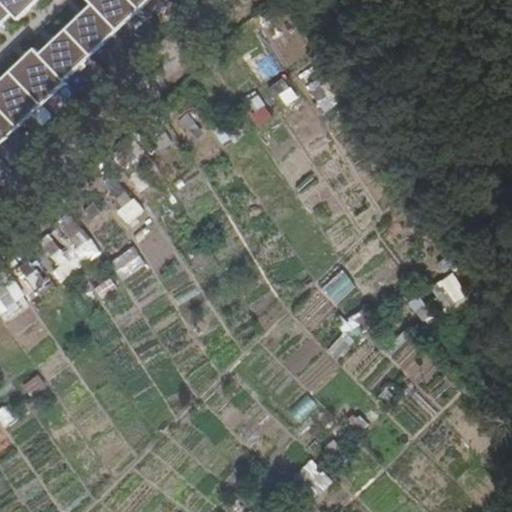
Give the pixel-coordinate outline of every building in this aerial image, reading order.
[(35,0),(0,0),(0,16),(9,25),(35,0)] [(125,33),(147,11),(136,0),(93,0),(93,1),(97,5),(98,4),(124,31),(123,31),(125,33)] [(136,0),(147,11),(158,0),(136,0)] [(96,57),(123,31),(124,31),(98,4),(97,5),(88,14),(82,19),(71,30),(96,57)] [(70,83),(96,57),(71,30),(59,42),(54,46),(44,56),(43,57),(69,83),(70,83)] [(71,84),(70,83),(69,83),(43,57),(44,56),(40,52),(33,58),(28,63),(17,74),(32,90),(48,106),(71,84)] [(0,101),(25,127),(48,106),(32,90),(17,74),(6,84),(1,89),(0,89),(0,101)] [(243,108),(259,129),(276,117),(260,96),(243,108)] [(0,146),(3,149),(25,127),(0,101),(0,146)] [(135,198),(117,211),(128,226),(146,213),(135,198)] [(70,238),(82,264),(99,257),(87,231),(70,238)] [(119,281),(146,269),(137,249),(111,261),(119,281)] [(62,281),(76,272),(62,250),(47,259),(62,281)] [(343,271),(322,290),(336,306),(357,287),(343,271)] [(455,274),(431,288),(445,311),(469,297),(455,274)] [(0,315),(5,322),(30,303),(16,284),(0,296),(0,315)] [(352,323),(328,352),(340,362),(364,333),(352,323)] [(40,377),(24,384),(30,397),(46,389),(40,377)] [(295,477),(316,500),(333,484),(312,461),(295,477)]
